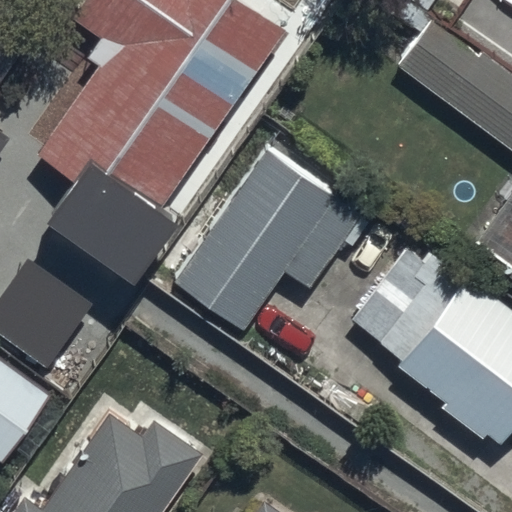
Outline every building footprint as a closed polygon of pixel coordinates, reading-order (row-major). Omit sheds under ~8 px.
[(282,31),(239,0),(77,0),(70,10),(102,34),(58,94),(68,101),(33,148),(72,177),(43,216),(129,278),(175,215),(157,202),(282,31)] [(0,18),(0,141),(7,132),(0,127),(0,74),(26,36),(0,18)] [(511,76),(430,18),(397,63),(511,145),(511,76)] [(209,227),(172,279),(241,328),(283,268),(307,285),(340,238),(350,245),(369,219),(267,147),(231,197),(224,192),(202,222),(209,227)] [(511,190),(477,239),(510,262),(506,268),(511,272),(511,190)] [(403,246),(350,317),(397,356),(393,362),(443,399),(439,404),(484,438),(488,432),(501,441),(511,426),(511,307),(462,271),(459,275),(424,249),(418,258),(403,246)] [(94,303),(29,258),(0,298),(0,332),(48,367),(94,303)] [(0,361),(0,456),(43,390),(0,361)] [(156,511),(200,452),(152,417),(140,433),(107,410),(36,509),(20,498),(10,511),(156,511)] [(278,511),(263,501),(255,511),(278,511)]
